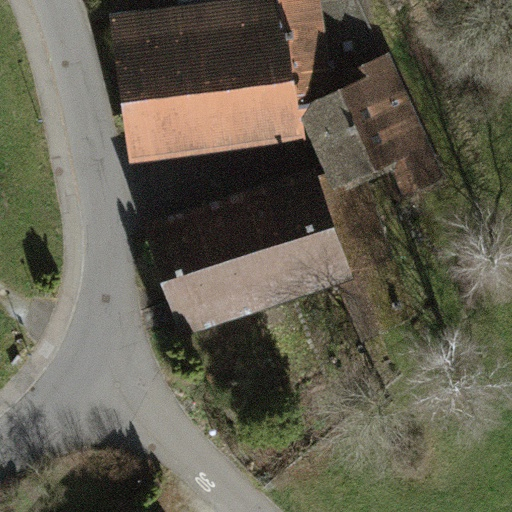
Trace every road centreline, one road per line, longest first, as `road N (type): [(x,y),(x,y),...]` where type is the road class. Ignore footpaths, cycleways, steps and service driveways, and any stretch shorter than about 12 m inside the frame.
road 1 (residential): [(110,379),(107,204),(60,0)]
road 2 (unknown): [(107,204),(328,138)]
road 3 (residential): [(110,379),(245,511)]
road 4 (track): [(0,290),(110,379)]
road 5 (residential): [(0,453),(110,379)]
